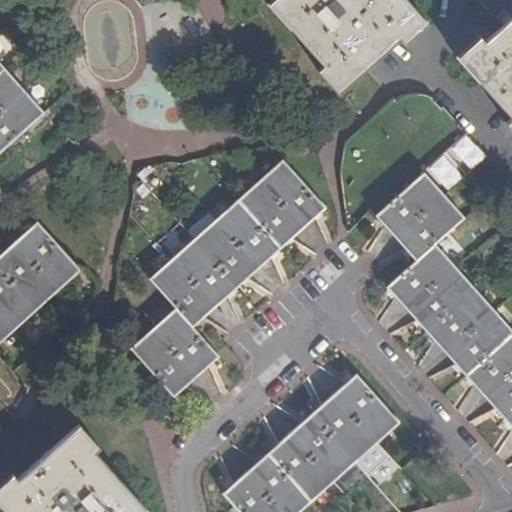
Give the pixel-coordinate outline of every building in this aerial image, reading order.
[(275,0),(269,6),(322,69),(317,74),(336,96),(399,41),(403,46),(426,27),(403,0),(275,0)] [(480,40),(458,59),(511,118),(511,120),(508,125),(511,129),(511,21),(511,22),(485,45),(480,40)] [(0,69),(0,151),(41,116),(0,69)] [(130,351),(172,399),(217,357),(213,353),(191,328),(323,210),(283,162),(149,280),(176,310),(130,351)] [(415,261),(386,288),(511,430),(511,335),(433,246),(463,219),(423,174),(377,216),(415,261)] [(37,227),(0,259),(0,343),(78,275),(37,227)] [(355,379),(223,495),(239,511),(298,511),(397,426),(355,379)] [(280,436),(294,427),(280,408),(266,417),(280,436)] [(143,511),(93,457),(100,451),(79,429),(53,452),(19,482),(13,475),(0,487),(0,507),(4,511),(143,511)]
